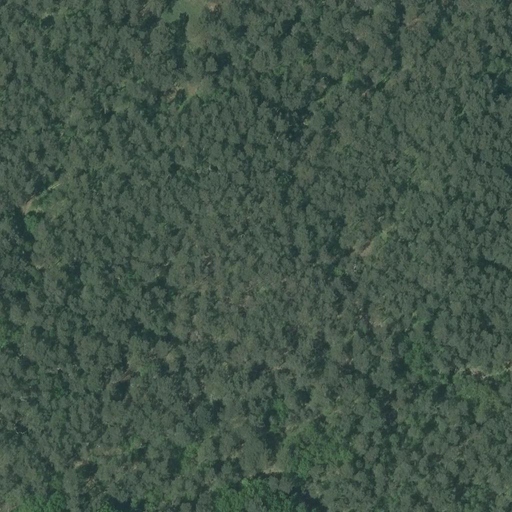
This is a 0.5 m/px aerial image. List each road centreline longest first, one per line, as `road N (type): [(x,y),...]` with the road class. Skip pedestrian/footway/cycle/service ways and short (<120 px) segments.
road 1 (track): [(145,0),(106,33),(23,215),(22,250),(33,271)]
road 2 (track): [(19,511),(123,469),(193,483),(262,482),(311,511)]
